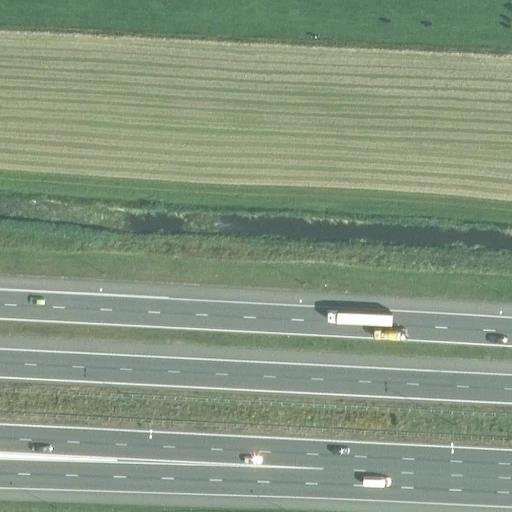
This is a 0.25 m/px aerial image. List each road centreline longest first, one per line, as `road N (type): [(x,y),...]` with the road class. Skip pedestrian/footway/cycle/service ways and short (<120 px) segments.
road 1 (motorway): [(511,331),(0,301)]
road 2 (motorway): [(511,387),(0,361)]
road 3 (motorway): [(0,443),(323,466)]
road 4 (motorway): [(0,461),(323,466)]
road 5 (motorway): [(323,466),(511,475)]
